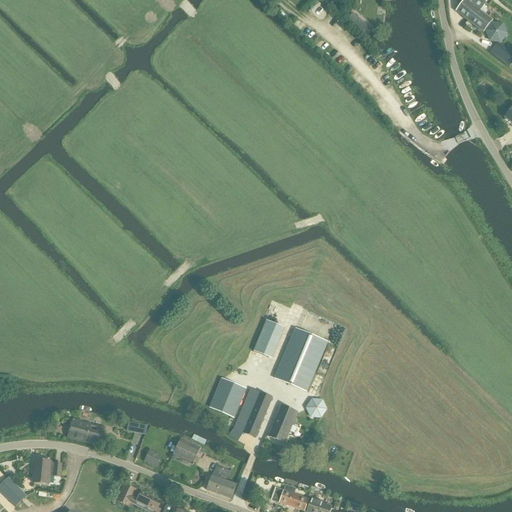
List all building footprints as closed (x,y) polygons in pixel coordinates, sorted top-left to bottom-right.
[(484,4),(478,0),(468,0),(467,2),(464,0),(456,12),(483,33),(485,31),(486,32),(490,42),(498,43),(490,53),(509,68),(511,64),(511,54),(499,44),(507,34),(503,24),(492,23),(491,22),(492,20),(479,10),(484,4)] [(369,29),(352,14),(348,18),(365,33),(369,29)] [(266,321),(253,352),(272,359),(285,329),(266,321)] [(306,392),(327,342),(295,329),(275,379),(306,392)] [(235,418),(246,390),(222,380),(210,408),(235,418)] [(255,439),(272,398),(251,389),(234,428),(235,428),(229,436),(237,442),(243,434),(255,439)] [(310,418),(320,419),(326,410),(322,401),(318,401),(312,400),(306,409),(310,418)] [(280,406),(268,437),(285,444),(297,413),(280,406)] [(99,447),(105,430),(73,420),(68,438),(99,447)] [(203,455),(206,450),(201,447),(181,438),(174,454),(173,456),(179,459),(193,465),(194,464),(198,453),(203,455)] [(156,468),(162,456),(150,451),(145,462),(156,468)] [(55,465),(51,464),(51,462),(35,460),(33,483),(49,485),(50,476),(61,477),(62,465),(55,464),(55,465)] [(227,480),(230,472),(216,467),(213,475),(227,480)] [(232,499),(237,485),(212,476),(207,491),(232,499)] [(0,492),(15,507),(25,498),(27,496),(8,478),(0,485),(0,492)] [(139,500),(131,496),(135,489),(125,485),(116,501),(129,507),(131,501),(153,511),(160,511),(162,510),(158,508),(160,503),(141,494),(139,500)] [(256,499),(261,487),(255,485),(250,496),(256,499)] [(304,511),(306,507),(309,500),(276,488),(274,488),(271,500),(272,501),(304,511)] [(323,502),(309,498),(309,500),(306,507),(308,507),(306,511),(330,511),(332,508),(322,504),(323,502)]
